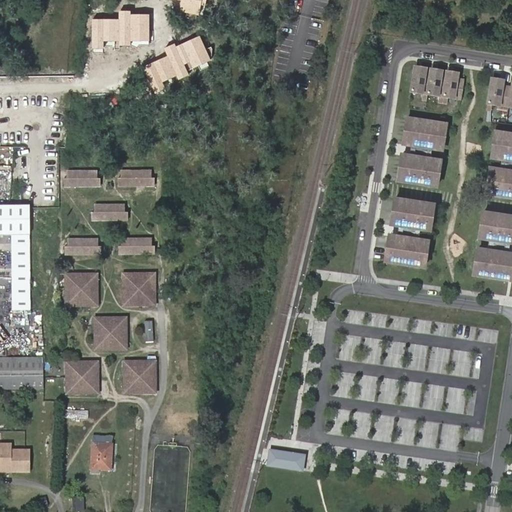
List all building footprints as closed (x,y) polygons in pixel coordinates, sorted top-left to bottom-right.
[(176,0),(181,1),(179,10),(204,14),(206,0),(176,0)] [(119,20),(92,19),(91,48),(103,48),(103,42),(119,42),(119,45),(130,45),(130,42),(149,43),(150,15),(131,14),(131,11),(119,11),(119,20)] [(211,60),(199,35),(176,46),(175,43),(163,49),(167,56),(141,68),(153,94),(166,88),(163,82),(176,76),(178,81),(189,76),(184,64),(187,63),(190,69),(198,66),(200,70),(209,65),(207,61),(211,60)] [(461,98),(464,79),(458,78),(447,77),(442,76),(431,74),(415,72),(412,90),(461,98)] [(511,105),(511,86),(504,85),(492,83),(489,102),(511,105)] [(416,146),(420,120),(408,118),(404,144),(416,146)] [(444,145),(447,124),(420,120),(416,146),(437,149),(438,144),(444,145)] [(511,133),(496,131),(493,152),(499,153),(498,158),(511,160),(511,133)] [(411,182),(415,156),(402,154),(398,180),(411,182)] [(437,186),(440,165),(435,164),(435,159),(415,156),(411,182),(437,186)] [(490,173),(487,194),(511,197),(511,170),(497,169),(496,174),(490,173)] [(97,172),(66,171),(66,179),(71,179),(71,186),(91,186),(91,179),(96,179),(97,172)] [(151,172),(120,172),(120,179),(125,179),(125,186),(145,186),(145,179),(151,179),(151,172)] [(404,226),(408,200),(396,198),(392,224),(404,226)] [(431,225),(435,204),(408,200),(404,226),(425,229),(425,224),(431,225)] [(28,205),(0,204),(0,235),(9,236),(8,310),(27,310),(28,205)] [(126,206),(95,206),(95,213),(100,213),(100,220),(120,220),(120,213),(125,213),(126,206)] [(484,212),(481,233),(487,234),(486,239),(507,242),(511,216),(484,212)] [(423,240),(390,235),(386,261),(425,267),(428,246),(422,245),(423,240)] [(96,240),(66,240),(66,247),(71,247),(71,254),(91,254),(91,247),(96,247),(96,240)] [(150,240),(120,240),(120,247),(125,247),(125,254),(145,254),(145,247),(151,247),(150,240)] [(511,253),(485,249),(484,254),(478,253),(475,274),(511,280),(511,253)] [(94,276),(65,276),(66,304),(94,305),(94,276)] [(151,276),(123,276),(123,303),(151,303),(151,276)] [(124,321),(94,321),(93,348),(123,348),(124,321)] [(155,342),(166,325),(159,321),(148,338),(155,342)] [(42,356),(31,356),(0,355),(0,387),(31,387),(42,387),(42,356)] [(95,363),(66,363),(65,390),(94,390),(95,363)] [(152,364),(124,364),(124,389),(152,390),(152,364)] [(123,428),(122,444),(130,445),(131,428),(123,428)] [(112,436),(93,435),(91,467),(111,468),(112,436)] [(0,465),(9,465),(9,469),(28,470),(29,448),(10,448),(10,441),(0,440),(0,465)] [(269,450),(266,468),(304,474),(307,456),(269,450)] [(122,452),(122,470),(130,470),(130,452),(122,452)] [(103,476),(103,493),(111,493),(112,477),(103,476)] [(122,497),(130,497),(130,479),(122,479),(122,497)] [(45,498),(37,499),(39,507),(47,506),(45,498)] [(77,500),(77,508),(95,507),(95,499),(77,500)]
